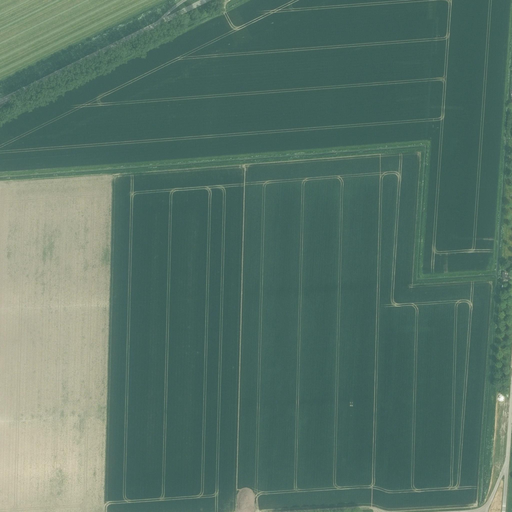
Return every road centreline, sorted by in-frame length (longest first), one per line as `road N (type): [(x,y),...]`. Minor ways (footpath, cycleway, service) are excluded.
road 1 (unclassified): [(0,101),(207,0)]
road 2 (unclassified): [(503,511),(511,391)]
